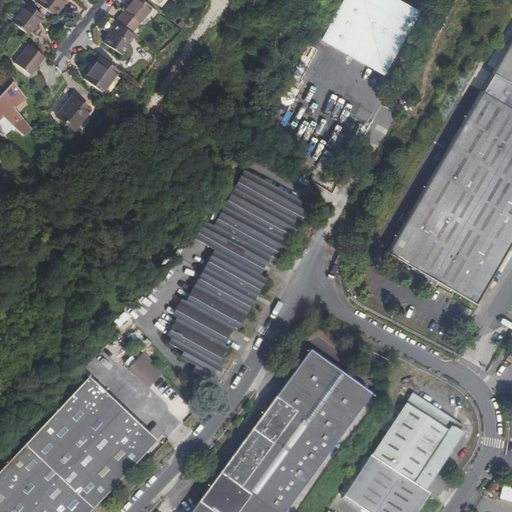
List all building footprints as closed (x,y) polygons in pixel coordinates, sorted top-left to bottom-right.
[(6,16),(18,0),(9,0),(0,12),(6,16)] [(21,29),(35,11),(21,0),(18,0),(6,16),(6,17),(21,29)] [(131,31),(151,7),(143,0),(133,0),(116,21),(131,31)] [(338,0),(324,26),(315,44),(378,78),(412,16),(382,0),(338,0)] [(129,34),(132,31),(131,31),(116,21),(115,23),(129,34)] [(130,35),(129,34),(115,23),(113,22),(98,40),(115,54),(130,35)] [(311,42),(315,44),(324,26),(321,24),(311,42)] [(30,70),(42,55),(24,41),(12,56),(30,70)] [(115,68),(96,53),(79,75),(98,89),(115,68)] [(511,53),(498,77),(511,85),(511,53)] [(11,78),(0,89),(0,116),(1,115),(22,134),(30,127),(13,105),(25,95),(11,78)] [(88,105),(72,92),(56,112),(71,125),(88,105)] [(511,255),(511,109),(488,95),(394,256),(482,307),(511,255)] [(232,195),(295,228),(305,211),(243,176),(232,195)] [(276,263),(295,228),(232,195),(212,231),(203,226),(195,241),(261,277),(271,260),(276,263)] [(259,280),(261,277),(195,241),(194,241),(214,254),(167,337),(171,339),(169,344),(184,352),(181,357),(195,366),(192,371),(208,380),(262,282),(259,280)] [(132,333),(128,338),(136,345),(141,339),(132,333)] [(282,511),(369,393),(309,349),(195,505),(189,511),(282,511)] [(368,350),(364,356),(364,357),(384,367),(385,367),(386,367),(387,366),(390,359),(370,349),(369,349),(368,350)] [(147,390),(160,377),(140,356),(133,364),(129,359),(122,366),(127,371),(147,390)] [(104,391),(93,380),(88,384),(100,395),(104,391)] [(88,384),(85,381),(0,472),(0,511),(87,511),(152,443),(100,395),(88,384)] [(376,459),(424,492),(461,434),(460,433),(463,429),(414,394),(372,457),(376,459)] [(376,459),(372,457),(371,456),(361,471),(344,497),(365,511),(416,511),(428,494),(424,492),(376,459)] [(183,511),(189,511),(195,505),(187,500),(180,510),(183,511)]
